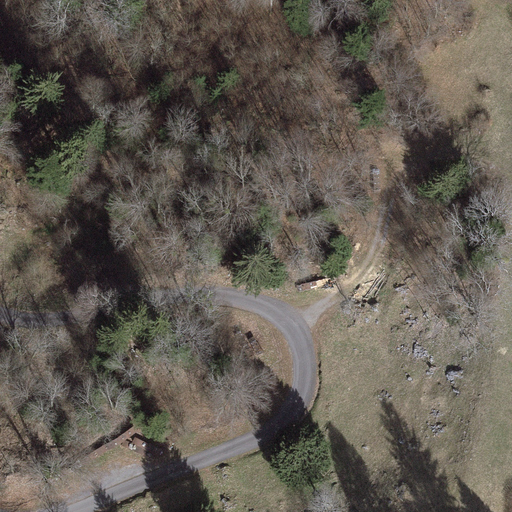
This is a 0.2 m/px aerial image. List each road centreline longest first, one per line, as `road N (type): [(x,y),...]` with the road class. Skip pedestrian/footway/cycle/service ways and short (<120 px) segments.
road 1 (unclassified): [(69,511),(269,428),(296,394),(295,337),(258,300),(227,293),(64,318),(0,313)]
road 2 (track): [(511,193),(468,157),(433,157),(396,188),(375,253)]
